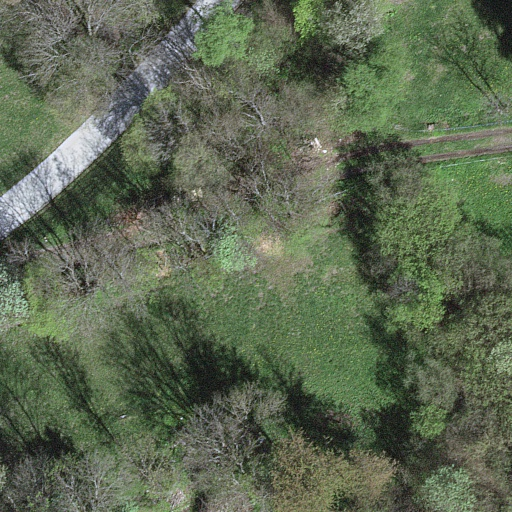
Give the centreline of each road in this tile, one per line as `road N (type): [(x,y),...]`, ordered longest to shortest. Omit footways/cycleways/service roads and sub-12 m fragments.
road 1 (track): [(0,254),(325,160),(511,131)]
road 2 (unclassified): [(0,223),(59,172),(219,0)]
